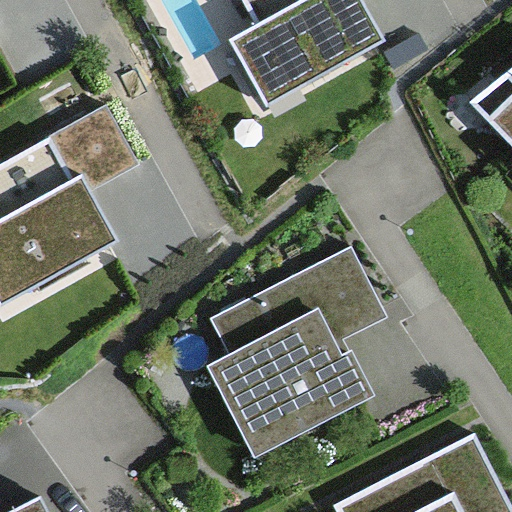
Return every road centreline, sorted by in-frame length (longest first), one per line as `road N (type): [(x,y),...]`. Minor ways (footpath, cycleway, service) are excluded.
road 1 (residential): [(343,168),(511,426)]
road 2 (residential): [(83,0),(204,215)]
